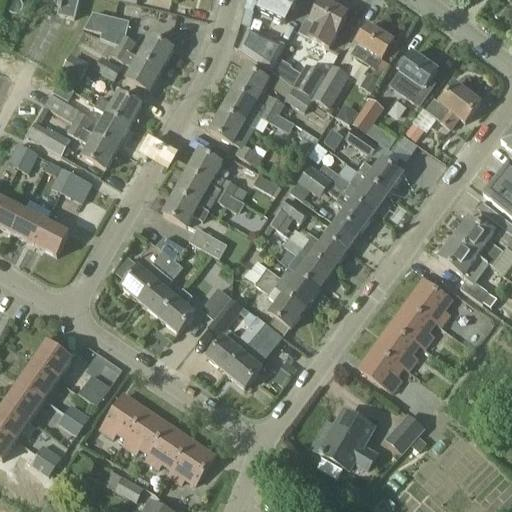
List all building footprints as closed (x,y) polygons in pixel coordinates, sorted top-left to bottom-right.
[(67,0),(62,0),(60,9),(58,8),(57,13),(59,13),(57,20),(75,24),(80,3),(67,0)] [(263,2),(257,14),(285,26),(290,14),(291,14),(297,0),(263,0),(262,2),(263,2)] [(321,4),(310,25),(306,23),(298,37),(309,42),(329,53),(347,17),(321,4)] [(93,17),(84,33),(102,38),(101,43),(116,49),(130,57),(136,47),(123,39),(125,35),(112,32),(115,22),(93,17)] [(356,48),(357,48),(350,59),(375,75),(382,64),(394,45),(367,29),(356,48)] [(138,62),(161,75),(173,53),(151,40),(138,62)] [(130,57),(116,49),(110,60),(133,72),(126,84),(149,97),(161,75),(130,57)] [(437,75),(412,57),(398,76),(400,77),(390,90),(419,110),(435,88),(430,85),(437,75)] [(89,68),(71,58),(62,75),(80,85),(89,68)] [(114,85),(122,72),(102,61),(94,74),(114,85)] [(279,63),(272,77),(278,82),(293,92),(301,78),(292,72),(290,69),(279,63)] [(313,104),(332,70),(326,80),(306,69),(301,78),(293,92),(313,104)] [(349,80),(332,70),(313,104),(329,114),(349,80)] [(233,93),(279,119),(284,108),(263,96),(269,85),(245,72),(233,93)] [(371,98),(379,85),(368,79),(361,91),(371,98)] [(433,103),(425,114),(450,133),(459,122),(465,127),(481,107),(455,87),(439,108),(433,103)] [(233,93),(222,114),(254,132),(260,122),(273,129),(279,119),(233,93)] [(293,93),(291,97),(285,105),(304,118),(312,105),(293,93)] [(100,102),(94,111),(106,118),(129,131),(141,110),(118,97),(112,108),(100,102)] [(44,112),(72,127),(86,135),(92,124),(79,116),(79,115),(51,99),(44,112)] [(358,118),(351,129),(365,138),(382,113),(368,104),(358,118)] [(345,109),(336,122),(349,131),(351,129),(358,118),(345,109)] [(222,114),(210,136),(233,149),(238,152),(239,152),(241,153),(243,150),(254,132),(222,114)] [(129,131),(106,118),(94,139),(117,153),(129,131)] [(86,135),(72,127),(67,137),(89,149),(82,161),(105,174),(117,153),(94,139),(86,135)] [(412,127),(404,138),(415,146),(423,135),(412,127)] [(48,131),(39,147),(61,160),(70,144),(48,131)] [(511,157),(511,164),(483,200),(511,222),(511,223),(511,133),(501,148),(511,157)] [(302,134),(298,140),(313,150),(317,144),(302,134)] [(378,151),(353,134),(346,144),(370,162),(378,151)] [(343,142),(333,135),(324,148),(334,155),(343,142)] [(403,139),(391,155),(406,166),(417,149),(403,139)] [(318,167),(327,153),(317,147),(308,161),(318,167)] [(18,174),(28,154),(18,148),(8,169),(18,174)] [(239,152),(235,160),(236,161),(257,172),(263,161),(244,150),(243,150),(241,153),(239,152)] [(39,159),(28,154),(18,174),(28,179),(39,159)] [(199,155),(187,176),(232,202),(241,207),(247,196),(216,179),(222,168),(199,155)] [(358,176),(389,199),(403,179),(382,163),(374,174),(365,167),(358,176)] [(389,199),(358,176),(350,188),(324,169),(318,177),(375,219),(389,199)] [(310,172),(298,187),(310,196),(316,201),(325,195),(326,196),(338,205),(336,208),(345,215),(339,223),(331,234),(352,249),(360,238),(375,219),(353,203),(318,177),(310,172)] [(51,192),(61,198),(71,178),(61,173),(51,192)] [(232,202),(187,176),(175,198),(208,217),(215,206),(237,218),(242,207),(241,207),(232,202)] [(71,178),(61,198),(83,209),(93,190),(71,178)] [(277,191),(259,180),(253,189),(272,201),(277,191)] [(203,227),(208,217),(175,198),(163,219),(186,232),(192,221),(203,227)] [(270,230),(274,232),(277,235),(282,238),(283,236),(285,233),(292,223),(300,228),(308,217),(288,203),(280,214),(281,214),(270,230)] [(2,204),(0,208),(0,231),(12,238),(24,215),(2,204)] [(34,250),(46,227),(24,215),(12,238),(34,250)] [(454,243),(489,269),(492,272),(503,257),(489,246),(493,241),(469,223),(454,243)] [(69,238),(46,227),(34,250),(57,261),(69,238)] [(227,250),(197,233),(189,248),(219,264),(227,250)] [(285,233),(283,236),(291,242),(293,238),(285,233)] [(289,243),(333,275),(352,249),(331,234),(321,247),(308,238),(305,242),(295,235),(293,238),(291,242),(289,243)] [(511,241),(502,234),(495,244),(511,256),(511,241)] [(121,292),(140,308),(175,266),(185,253),(164,241),(156,251),(162,257),(145,277),(138,272),(128,264),(115,280),(125,288),(121,292)] [(333,275),(289,243),(283,251),(296,261),(295,262),(288,272),(319,295),(333,275)] [(475,288),(489,269),(454,243),(439,264),(467,284),(460,293),(482,310),(484,308),(490,313),(497,304),(491,300),(475,288)] [(175,266),(140,308),(159,323),(176,303),(165,294),(172,286),(183,273),(175,266)] [(280,284),(257,266),(250,274),(305,314),(319,295),(288,272),(280,284)] [(245,278),(243,280),(256,289),(255,290),(269,300),(268,302),(276,308),(269,318),(274,322),(289,333),(290,334),(305,314),(250,274),(249,273),(245,278)] [(419,300),(411,311),(435,328),(436,328),(441,332),(450,319),(445,316),(452,306),(423,284),(414,295),(419,300)] [(218,293),(201,315),(214,326),(232,304),(218,293)] [(176,303),(159,323),(178,339),(195,318),(185,310),(192,302),(183,294),(176,303)] [(212,327),(209,332),(219,340),(222,336),(242,312),(232,304),(214,326),(212,327)] [(405,320),(395,332),(419,350),(424,354),(434,341),(429,337),(435,328),(411,311),(406,307),(399,316),(405,320)] [(216,351),(207,362),(226,378),(256,342),(266,329),(258,323),(240,345),(229,335),(223,342),(222,343),(221,342),(214,350),(216,351)] [(465,325),(456,343),(473,352),(483,335),(465,325)] [(387,343),(379,354),(403,372),(408,376),(417,363),(412,360),(419,350),(395,332),(390,328),(382,339),(387,343)] [(256,342),(226,378),(245,394),(262,373),(259,371),(282,342),(266,329),(256,342)] [(33,368),(58,385),(72,365),(47,347),(33,368)] [(371,365),(363,377),(392,398),(401,385),(396,382),(403,372),(379,354),(374,350),(366,361),(371,365)] [(58,385),(33,368),(19,388),(44,405),(58,385)] [(91,380),(78,399),(97,412),(110,392),(91,380)] [(30,425),(38,414),(44,405),(19,388),(5,408),(30,425)] [(103,429),(99,434),(113,443),(117,438),(126,445),(144,418),(147,414),(134,405),(131,409),(121,402),(103,429)] [(30,425),(5,408),(0,414),(0,433),(16,445),(30,425)] [(82,432),(89,422),(71,409),(64,419),(82,432)] [(323,436),(313,454),(323,460),(321,464),(341,475),(343,472),(349,475),(352,470),(367,478),(378,459),(364,450),(373,433),(344,416),(330,440),(323,436)] [(126,445),(123,450),(137,459),(140,454),(149,460),(167,433),(170,429),(158,421),(155,425),(144,418),(126,445)] [(76,441),(76,440),(82,432),(64,419),(58,428),(74,439),(76,441)] [(494,438),(484,430),(477,437),(487,446),(494,438)] [(55,472),(36,459),(18,446),(16,445),(0,433),(0,464),(2,466),(10,454),(48,481),(55,472)] [(149,460),(146,465),(158,474),(162,468),(172,475),(190,449),(192,445),(181,437),(179,441),(167,433),(149,460)] [(392,438),(387,444),(402,457),(407,451),(392,438)] [(43,449),(36,459),(55,472),(62,462),(43,449)] [(172,475),(168,480),(181,489),(185,484),(195,491),(216,460),(203,452),(200,456),(190,449),(172,475)] [(51,490),(30,475),(24,482),(25,483),(22,487),(31,493),(35,489),(46,497),(51,490)] [(104,490),(136,507),(144,493),(112,476),(104,490)] [(91,501),(82,498),(79,505),(88,509),(91,501)]
